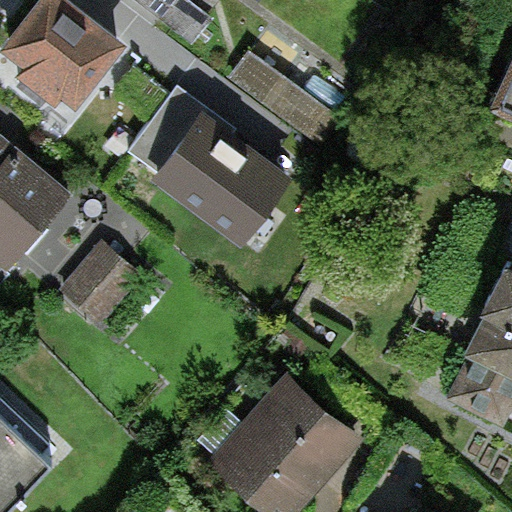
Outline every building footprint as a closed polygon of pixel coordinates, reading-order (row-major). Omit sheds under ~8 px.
[(127,46),(66,0),(40,0),(0,52),(26,72),(20,79),(35,91),(57,107),(63,100),(77,111),(127,46)] [(215,18),(190,0),(136,0),(195,44),(215,18)] [(333,112),(250,51),(229,79),(313,140),(333,112)] [(511,64),(491,112),(511,121),(511,64)] [(204,113),(209,106),(178,84),(129,151),(159,173),(204,113)] [(204,113),(232,133),(238,125),(209,106),(204,113)] [(232,133),(204,113),(159,173),(152,183),(243,250),(295,180),(232,133)] [(73,195),(0,133),(0,266),(8,272),(73,195)] [(143,273),(103,239),(60,290),(101,323),(143,273)] [(511,253),(479,317),(483,319),(465,354),(470,357),(511,378),(511,253)] [(511,412),(511,378),(470,357),(448,398),(504,428),(511,412)] [(214,453),(208,460),(266,511),(301,511),(323,487),(364,442),(286,373),(242,422),(214,453)] [(214,453),(242,422),(226,408),(198,439),(214,453)] [(0,421),(0,511),(10,511),(51,470),(0,421)]
